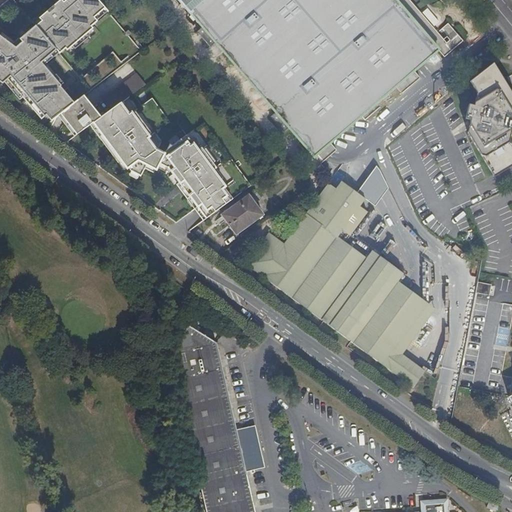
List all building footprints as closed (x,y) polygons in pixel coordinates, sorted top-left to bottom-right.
[(41,21),(36,26),(19,40),(21,43),(15,48),(0,37),(0,81),(3,84),(5,82),(8,79),(23,97),(34,110),(37,107),(45,117),(47,115),(52,121),(60,115),(78,101),(68,89),(64,92),(60,87),(61,87),(41,63),(57,50),(60,54),(66,49),(68,51),(73,46),(88,33),(93,29),(91,27),(98,22),(97,21),(94,18),(105,9),(97,0),(66,0),(64,2),(62,0),(60,0),(39,18),(41,21)] [(179,0),(203,28),(198,33),(211,48),(216,43),(276,113),(271,118),(284,133),(290,129),(315,158),(438,50),(396,0),(179,0)] [(396,0),(438,50),(446,43),(410,0),(396,0)] [(94,18),(97,21),(108,12),(105,9),(94,18)] [(451,44),(461,36),(450,23),(440,31),(451,44)] [(91,36),(88,33),(73,46),(75,49),(91,36)] [(492,64),(471,81),(478,93),(475,105),(470,104),(466,119),(471,120),(468,132),(476,145),(490,168),(493,174),(504,167),(506,170),(511,166),(511,145),(510,142),(509,141),(505,134),(511,129),(511,109),(511,108),(511,107),(511,90),(507,81),(497,65),(492,64)] [(104,99),(111,110),(133,94),(145,85),(137,74),(104,99)] [(23,97),(8,79),(5,82),(20,100),(23,97)] [(250,187),(205,122),(187,135),(177,122),(172,125),(152,98),(142,106),(133,94),(111,110),(94,123),(107,142),(110,140),(118,150),(115,152),(128,169),(129,168),(133,174),(133,175),(143,182),(149,175),(151,172),(158,178),(159,178),(161,176),(164,173),(171,178),(172,178),(180,187),(182,185),(191,195),(189,197),(207,218),(250,187)] [(78,101),(60,115),(76,135),(99,117),(84,96),(78,101)] [(37,107),(34,110),(42,120),(45,117),(37,107)] [(110,140),(107,142),(115,152),(118,150),(110,140)] [(149,175),(156,180),(158,178),(151,172),(149,175)] [(161,176),(168,182),(171,178),(164,173),(161,176)] [(337,191),(361,208),(361,207),(366,200),(342,184),(337,191)] [(180,187),(189,197),(191,195),(182,185),(180,187)] [(361,208),(337,191),(329,185),(306,216),(309,218),(316,223),(322,228),(338,239),(344,231),(360,208),(361,208)] [(264,215),(250,196),(222,215),(223,216),(224,216),(231,226),(232,225),(238,233),(264,215)] [(338,239),(347,245),(346,244),(368,214),(360,208),(344,231),(338,239)] [(405,276),(398,271),(389,264),(374,253),(368,262),(347,245),(338,239),(322,228),(316,223),(309,218),(306,216),(285,245),(270,234),(248,265),(327,323),(392,372),(415,388),(426,373),(404,356),(437,311),(400,282),(405,276)] [(232,225),(231,226),(230,227),(237,237),(239,235),(238,233),(232,225)] [(387,241),(410,258),(412,260),(419,250),(394,231),(387,241)] [(476,279),(474,290),(487,293),(489,282),(476,279)] [(239,450),(213,344),(184,327),(167,356),(204,511),(253,511),(253,510),(239,450)] [(473,426),(469,429),(474,436),(478,433),(473,426)] [(445,511),(444,500),(421,501),(421,511),(445,511)] [(498,511),(500,508),(489,503),(486,509),(493,511),(498,511)]
